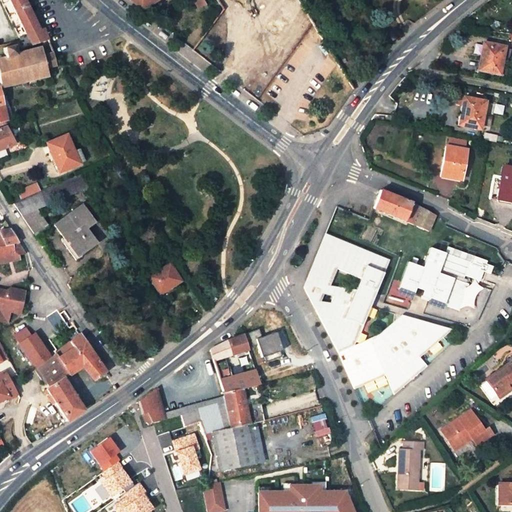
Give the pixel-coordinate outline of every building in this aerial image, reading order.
[(39,30),(24,0),(9,0),(25,31),(15,34),(17,37),(18,41),(21,48),(48,39),(44,28),(39,30)] [(142,9),(156,0),(130,0),(135,4),(142,9)] [(205,5),(202,0),(193,0),(198,9),(205,5)] [(280,0),(237,0),(207,43),(252,77),(297,12),(280,0)] [(504,50),(504,47),(483,42),(479,63),(480,63),(478,71),(499,76),(499,73),(504,50)] [(40,48),(14,55),(12,47),(3,49),(5,58),(0,59),(0,82),(1,86),(1,89),(30,81),(31,85),(38,83),(37,79),(49,76),(47,68),(57,66),(55,57),(53,51),(50,43),(40,47),(40,48)] [(505,74),(509,51),(504,50),(499,73),(505,74)] [(480,130),(486,102),(463,97),(456,96),(455,103),(461,104),(459,117),(460,117),(458,126),(480,130)] [(11,118),(8,106),(2,107),(6,120),(11,118)] [(0,149),(13,145),(4,127),(7,126),(6,120),(0,121),(0,149)] [(4,127),(13,145),(18,143),(10,127),(7,126),(4,127)] [(73,152),(66,135),(47,143),(54,162),(58,161),(62,172),(79,164),(73,152)] [(460,181),(466,150),(463,149),(465,142),(450,139),(448,146),(445,146),(439,176),(460,181)] [(73,152),(79,164),(83,162),(78,150),(73,152)] [(108,156),(105,150),(98,153),(101,160),(108,156)] [(511,203),(511,168),(502,167),(496,201),(511,203)] [(22,200),(14,204),(21,216),(36,209),(84,188),(87,187),(80,175),(39,193),(22,200)] [(39,193),(35,184),(18,192),(22,200),(39,193)] [(416,205),(381,190),(374,208),(428,231),(435,216),(416,205)] [(93,223),(81,207),(55,225),(64,239),(62,240),(76,260),(90,251),(88,248),(95,243),(85,229),(93,223)] [(34,235),(47,227),(36,209),(21,216),(34,235)] [(0,246),(18,244),(8,227),(3,228),(4,231),(0,231),(0,235),(1,237),(0,237),(0,246)] [(318,260),(308,284),(330,286),(337,269),(361,278),(356,290),(375,293),(389,260),(326,234),(323,242),(315,259),(318,260)] [(438,251),(445,254),(449,243),(442,241),(438,251)] [(0,319),(8,322),(10,310),(20,312),(24,291),(9,288),(0,294),(0,264),(19,261),(19,256),(25,255),(18,244),(0,246),(0,319)] [(144,265),(133,246),(126,250),(137,269),(144,265)] [(465,276),(480,282),(484,272),(490,274),(493,267),(486,265),(487,262),(474,257),(467,254),(461,252),(454,249),(448,247),(446,254),(445,254),(438,251),(430,248),(423,268),(408,263),(398,289),(399,289),(413,294),(414,295),(416,288),(423,291),(421,296),(429,299),(429,300),(430,301),(443,306),(459,311),(469,285),(463,283),(465,276)] [(308,276),(303,288),(316,311),(319,302),(323,293),(333,296),(370,306),(375,293),(356,290),(330,286),(308,284),(318,260),(315,259),(308,276)] [(145,271),(149,277),(163,269),(159,262),(145,271)] [(180,281),(170,264),(163,269),(149,277),(158,291),(170,284),(172,287),(180,281)] [(170,284),(158,291),(160,294),(172,287),(170,284)] [(0,294),(9,288),(0,285),(0,294)] [(398,293),(411,298),(413,294),(399,289),(398,293)] [(216,300),(213,296),(207,301),(211,305),(216,300)] [(319,302),(316,311),(337,351),(338,353),(354,346),(370,306),(333,296),(331,303),(319,302)] [(428,305),(442,310),(443,306),(430,301),(428,305)] [(396,331),(339,356),(351,384),(389,367),(399,389),(426,366),(419,357),(415,353),(444,327),(400,315),(396,331)] [(415,353),(419,357),(451,329),(444,327),(415,353)] [(282,349),(276,331),(255,338),(261,356),(282,349)] [(79,333),(51,356),(48,358),(60,376),(62,379),(62,380),(83,367),(94,380),(105,372),(81,335),(79,333)] [(210,351),(213,361),(226,357),(247,351),(243,335),(238,337),(227,342),(223,344),(210,351)] [(43,344),(28,355),(37,368),(48,358),(51,356),(43,344)] [(232,376),(226,357),(213,361),(218,379),(232,376)] [(37,368),(47,384),(60,376),(48,358),(37,368)] [(511,361),(485,381),(495,393),(497,396),(508,388),(506,385),(510,382),(511,384),(511,361)] [(389,367),(351,384),(354,389),(384,376),(393,395),(399,389),(389,367)] [(255,370),(232,376),(218,379),(222,394),(243,388),(258,384),(255,373),(256,373),(255,370)] [(0,374),(0,402),(16,396),(5,372),(0,374)] [(60,376),(47,384),(49,387),(62,379),(60,376)] [(83,412),(62,380),(62,379),(49,387),(46,389),(62,414),(67,422),(74,418),(83,412)] [(506,385),(508,388),(497,396),(499,398),(511,388),(511,384),(510,382),(506,385)] [(222,394),(223,396),(230,429),(251,424),(243,388),(222,394)] [(145,424),(161,420),(164,420),(162,413),(155,390),(138,402),(142,415),(145,424)] [(223,396),(162,413),(164,420),(180,415),(184,426),(200,422),(204,435),(210,433),(230,429),(223,396)] [(257,407),(250,409),(255,422),(261,419),(257,407)] [(485,430),(470,410),(439,431),(450,445),(468,433),(472,438),(476,444),(493,434),(488,427),(485,430)] [(67,422),(62,414),(58,417),(63,425),(67,422)] [(327,420),(311,424),(315,438),(330,434),(327,420)] [(210,433),(219,473),(266,463),(257,423),(251,424),(230,429),(210,433)] [(194,433),(170,441),(181,476),(200,470),(194,450),(199,449),(194,433)] [(468,433),(450,445),(454,451),(472,438),(468,433)] [(119,450),(108,435),(86,451),(102,473),(117,462),(120,460),(115,453),(119,450)] [(399,449),(398,466),(401,467),(401,473),(398,472),(397,489),(409,490),(409,484),(417,484),(419,450),(422,451),(423,442),(404,441),(403,449),(399,449)] [(117,462),(102,473),(105,477),(98,481),(109,497),(131,482),(117,462)] [(124,495),(111,504),(116,511),(151,511),(153,510),(143,495),(147,493),(139,481),(122,492),(124,495)] [(207,511),(220,511),(226,511),(220,483),(202,486),(207,511)] [(288,490),(256,490),(256,511),(354,511),(345,490),(321,490),(321,483),(288,483),(288,490)] [(511,483),(498,483),(497,505),(511,505),(511,483)]
